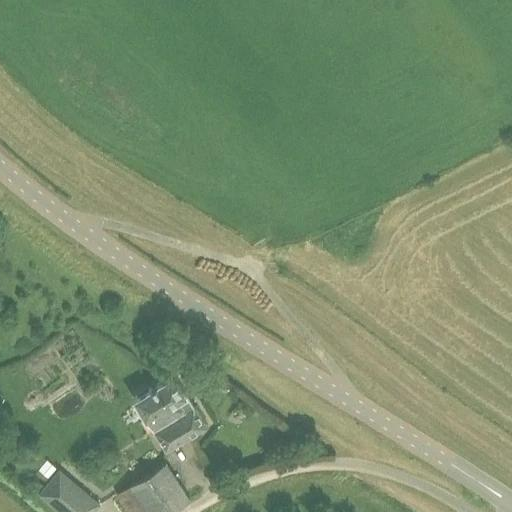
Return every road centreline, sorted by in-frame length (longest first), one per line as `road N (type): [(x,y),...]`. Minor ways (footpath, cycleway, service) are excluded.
road 1 (tertiary): [(0,163),(54,210),(511,504)]
road 2 (track): [(260,280),(238,263),(54,210)]
road 3 (track): [(358,407),(260,280)]
